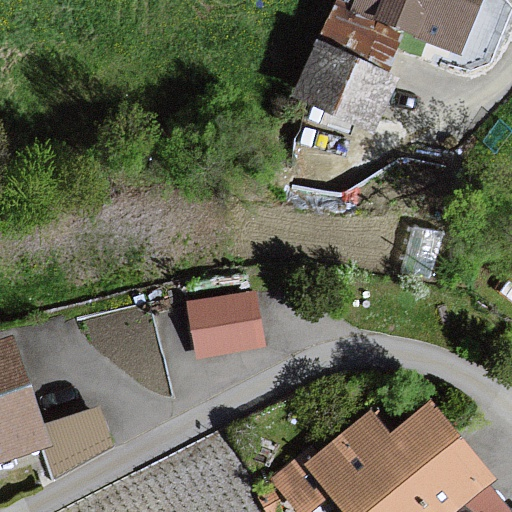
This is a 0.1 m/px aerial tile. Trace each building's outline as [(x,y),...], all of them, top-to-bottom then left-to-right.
[(342,0),(321,46),(388,77),(406,39),(463,65),(492,0),(342,0)] [(321,46),(292,106),(376,144),(403,85),(388,77),(321,46)] [(254,295),(185,305),(192,363),(263,353),(254,295)] [(0,474),(54,458),(17,345),(0,349),(0,474)] [(377,410),(309,464),(301,453),(267,480),(292,511),(326,511),(334,506),(339,511),(480,511),(508,490),(440,406),(400,438),(377,410)]
